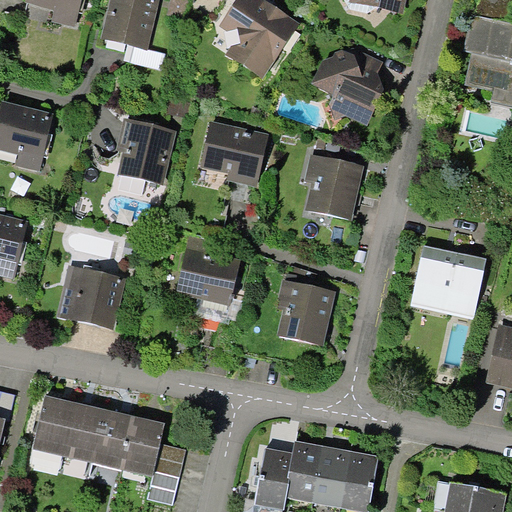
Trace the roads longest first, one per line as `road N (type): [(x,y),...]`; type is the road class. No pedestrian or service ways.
road 1 (residential): [(350,416),(442,0)]
road 2 (residential): [(0,352),(237,397)]
road 3 (residential): [(350,416),(511,446)]
